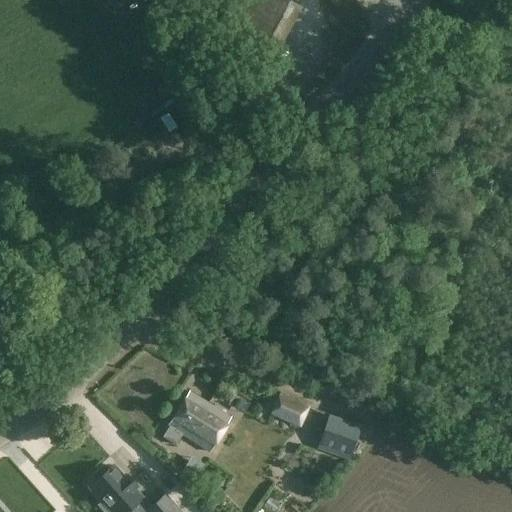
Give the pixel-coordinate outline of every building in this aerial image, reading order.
[(275,58),(302,8),(287,0),(231,0),(218,28),(275,58)] [(128,71),(131,94),(154,91),(148,54),(138,56),(140,70),(128,71)] [(215,394),(228,402),(234,392),(221,384),(215,394)] [(231,418),(190,393),(169,428),(209,453),(231,418)] [(280,394),(272,413),(291,421),(289,425),(298,429),(308,406),(280,394)] [(61,465),(103,434),(86,412),(44,443),(61,465)] [(316,449),(348,461),(360,428),(328,416),(316,449)] [(104,468),(92,478),(96,482),(90,487),(102,501),(98,504),(105,511),(137,511),(147,504),(133,489),(136,486),(127,476),(124,479),(113,466),(108,471),(104,468)] [(302,496),(316,480),(302,468),(288,483),(302,496)] [(189,485),(192,481),(180,473),(177,478),(189,485)] [(180,511),(165,495),(145,511),(180,511)]
